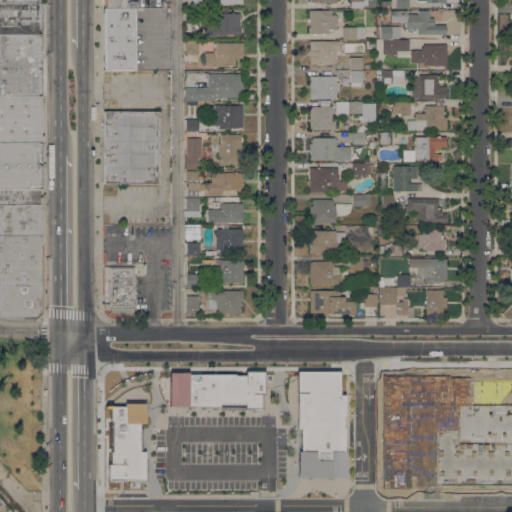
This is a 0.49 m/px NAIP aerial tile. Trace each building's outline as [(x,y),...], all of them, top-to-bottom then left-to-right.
[(103,9),(103,8),(104,8),(104,0),(133,0),(133,9),(103,9)] [(443,0),(418,0),(418,8),(443,8),(443,0)] [(45,3),(45,33),(0,33),(0,3),(39,3),(45,3)] [(133,69),(103,69),(103,9),(133,9),(133,69)] [(198,9),(198,27),(185,27),(185,9),(198,9)] [(308,10),(327,10),(331,10),(331,15),(336,15),(336,29),(332,29),(332,30),(328,30),(328,33),(324,33),(324,35),(321,35),(321,33),(315,33),(315,35),(312,35),(312,33),(308,33),(308,21),(307,21),(307,19),(308,19),(308,10)] [(406,10),(406,14),(418,14),(418,10),(429,10),(429,18),(434,18),(434,25),(446,25),(446,34),(417,34),(417,29),(415,29),(415,30),(413,30),(413,29),(405,29),(405,27),(404,27),(404,23),(405,23),(405,22),(390,22),(390,10),(406,10)] [(239,13),(240,26),(240,27),(241,27),(241,31),(240,32),(240,33),(216,34),(216,36),(203,36),(203,26),(212,26),(212,19),(217,19),(217,13),(223,13),(223,11),(228,11),(228,13),(239,13)] [(380,39),(380,26),(399,26),(399,38),(391,38),(391,39),(380,39)] [(342,27),(365,27),(365,38),(342,38),(342,27)] [(0,95),(0,33),(45,33),(45,97),(0,95)] [(309,40),(339,40),(339,49),(337,49),(337,57),(336,57),(336,64),(326,64),(326,66),(324,66),(324,64),(314,64),(314,63),(309,63),(309,40)] [(408,40),(409,40),(409,48),(409,51),(396,51),(396,57),(391,57),(391,54),(383,54),(383,40),(408,40)] [(185,42),(198,41),(198,53),(185,53),(185,42)] [(243,42),(243,58),(235,58),(235,65),(228,65),(228,66),(205,66),(205,52),(213,52),(213,49),(215,49),(215,43),(243,42)] [(446,45),(446,65),(427,65),(427,67),(418,67),(418,63),(410,62),(411,50),(423,50),(423,44),(446,45)] [(362,57),(362,69),(349,69),(349,57),(362,57)] [(362,69),(362,82),(360,82),(360,86),(350,86),(350,82),(349,82),(349,69),(362,69)] [(392,69),(404,70),(403,84),(391,84),(392,69)] [(207,89),(207,86),(209,86),(209,81),(214,81),(214,74),(240,74),(240,81),(242,81),(242,90),(239,90),(239,97),(227,97),(227,100),(219,100),(219,98),(213,98),(213,90),(207,90),(207,97),(200,97),(200,100),(185,100),(185,89),(207,89)] [(412,77),(418,77),(418,75),(437,75),(437,87),(446,87),(445,99),(412,98),(412,77)] [(310,88),(309,88),(309,76),(336,76),(336,82),(338,82),(338,91),(336,91),(336,98),(310,99),(310,88)] [(382,77),(390,77),(389,85),(381,85),(382,77)] [(0,143),(0,95),(45,97),(45,143),(0,143)] [(349,113),(349,100),(362,100),(362,103),(374,103),(374,121),(361,121),(361,113),(349,113)] [(335,101),(347,101),(347,113),(335,113),(335,101)] [(410,114),(397,114),(397,113),(392,113),(392,102),(410,102),(410,114)] [(242,126),(238,126),(238,127),(218,127),(218,125),(214,125),(214,105),(242,105),(242,126)] [(331,106),(331,108),(333,108),(333,111),(331,111),(331,121),(335,121),(335,130),(309,129),(309,107),(331,106)] [(443,106),(443,117),(446,117),(446,130),(407,130),(407,121),(415,121),(415,113),(424,113),(424,106),(435,106),(443,106)] [(158,183),(103,183),(103,111),(157,111),(158,183)] [(196,130),(196,120),(184,120),(184,131),(196,130)] [(391,132),(391,144),(380,144),(380,132),(391,132)] [(352,133),(364,133),(364,144),(352,144),(352,133)] [(241,134),(241,158),(236,158),(236,164),(220,164),(220,156),(218,156),(218,144),(221,144),(221,134),(241,134)] [(185,168),(186,135),(197,135),(196,168),(185,168)] [(312,137),(335,137),(335,139),(336,139),(337,142),(335,142),(335,146),(350,146),(350,160),(310,160),(310,152),(309,152),(309,144),(312,144),(312,143),(311,141),(311,139),(312,137)] [(446,137),(446,147),(439,147),(439,150),(434,150),(434,154),(441,154),(441,161),(425,161),(425,160),(414,160),(414,161),(403,161),(403,150),(414,150),(414,137),(446,137)] [(0,143),(45,143),(45,189),(41,189),(0,189),(0,143)] [(352,174),(352,164),(370,164),(369,169),(365,169),(365,175),(364,175),(364,176),(361,176),(361,175),(352,174)] [(410,178),(410,191),(400,191),(393,191),(393,178),(391,178),(391,176),(393,176),(393,171),(391,171),(391,168),(393,168),(393,166),(416,166),(416,178),(414,178),(410,178)] [(337,167),(337,176),(338,176),(338,177),(339,177),(339,180),(338,180),(338,182),(345,181),(345,190),(309,192),(309,186),(309,185),(308,185),(308,182),(309,182),(309,178),(308,178),(308,168),(337,167)] [(187,196),(187,182),(186,182),(186,171),(199,171),(199,175),(203,175),(203,180),(198,180),(198,189),(206,189),(205,196),(187,196)] [(242,173),(242,191),(220,191),(220,173),(242,173)] [(0,205),(0,189),(41,189),(41,205),(0,205)] [(370,204),(365,204),(365,206),(352,206),(352,194),(370,194),(370,204)] [(382,211),(382,194),(393,195),(393,211),(382,211)] [(186,211),(186,198),(199,198),(199,210),(186,211)] [(419,222),(419,210),(405,211),(405,208),(403,208),(403,203),(407,203),(407,199),(438,198),(438,210),(440,210),(441,211),(441,213),(446,213),(446,222),(419,222)] [(331,199),(331,201),(333,201),(333,204),(335,204),(335,203),(350,203),(350,212),(346,215),(335,215),(335,222),(310,222),(309,206),(312,206),(312,199),(331,199)] [(208,222),(208,209),(220,209),(220,203),(242,203),(242,222),(208,222)] [(41,234),(0,234),(0,205),(41,205),(41,234)] [(185,225),(197,225),(197,238),(185,238),(185,225)] [(353,234),(353,225),(366,226),(366,235),(353,234)] [(242,228),(242,245),(239,245),(239,250),(224,249),(224,253),(219,252),(219,249),(215,249),(216,237),(217,228),(242,228)] [(422,250),(422,248),(417,248),(417,234),(422,234),(422,229),(440,229),(440,236),(442,236),(442,239),(445,239),(445,250),(422,250)] [(310,236),(312,236),(312,230),(335,230),(335,232),(342,232),(342,243),(343,243),(343,252),(313,252),(313,254),(310,254),(310,236)] [(0,234),(41,234),(41,313),(36,318),(0,317),(0,234)] [(186,254),(186,242),(198,242),(198,255),(186,254)] [(385,255),(385,244),(405,244),(405,255),(385,255)] [(201,255),(201,249),(205,247),(212,247),(219,252),(219,255),(201,255)] [(349,268),(349,257),(362,256),(362,260),(367,260),(367,266),(362,266),(362,268),(349,268)] [(446,258),(446,277),(443,277),(443,282),(423,282),(423,277),(416,277),(416,267),(408,267),(408,258),(446,258)] [(243,260),(242,282),(214,281),(214,259),(243,260)] [(309,284),(309,261),(331,261),(331,263),(333,263),(333,267),(338,267),(339,276),(338,276),(338,284),(309,284)] [(110,313),(110,308),(103,308),(103,267),(134,267),(133,287),(135,287),(134,308),(133,308),(133,313),(110,313)] [(186,286),(186,274),(198,274),(198,286),(186,286)] [(409,274),(409,286),(396,286),(396,274),(409,274)] [(376,306),(364,306),(364,294),(370,294),(370,287),(374,287),(375,293),(376,293),(376,306)] [(413,317),(406,317),(406,314),(395,315),(395,304),(378,304),(378,288),(396,288),(396,301),(402,301),(402,298),(407,298),(407,307),(413,307),(413,317)] [(309,290),(339,289),(339,296),(344,296),(344,299),(350,299),(350,301),(351,301),(351,302),(355,302),(355,313),(350,313),(328,313),(328,312),(310,313),(309,290)] [(442,290),(442,297),(445,297),(445,307),(442,307),(442,314),(425,314),(425,289),(442,290)] [(242,290),(242,301),(239,301),(239,308),(240,308),(240,311),(239,311),(239,313),(218,313),(218,311),(217,311),(217,308),(207,308),(207,298),(209,298),(209,290),(242,290)] [(187,315),(187,313),(185,313),(186,295),(198,295),(198,313),(192,313),(192,315),(187,315)] [(394,304),(376,304),(376,316),(394,315),(394,304)] [(511,375),(381,376),(381,489),(511,487),(511,375)] [(178,498),(179,487),(171,480),(167,480),(168,491),(129,491),(119,480),(123,476),(118,472),(118,426),(145,399),(145,385),(159,385),(165,378),(241,378),(241,384),(256,384),(256,410),(278,431),(267,442),(267,449),(246,469),(246,491),(231,491),(231,498),(178,498)]
